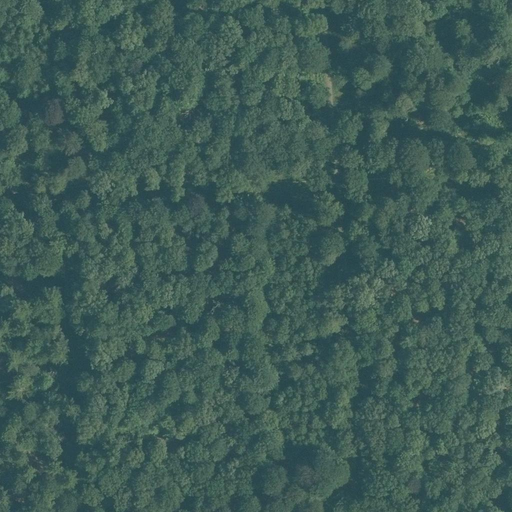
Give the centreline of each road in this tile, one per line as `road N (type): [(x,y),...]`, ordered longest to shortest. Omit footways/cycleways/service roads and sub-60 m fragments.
road 1 (unclassified): [(365,511),(320,0)]
road 2 (track): [(511,182),(0,193)]
